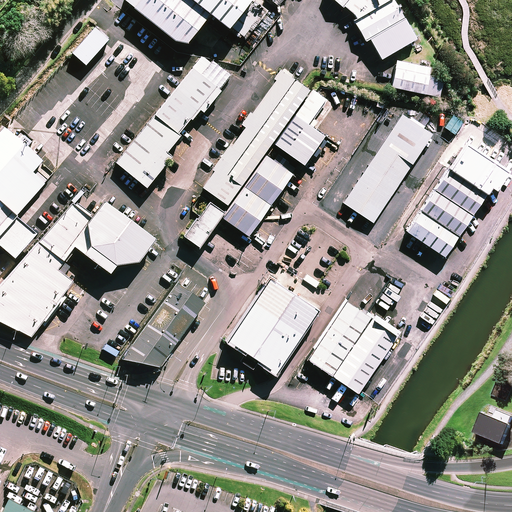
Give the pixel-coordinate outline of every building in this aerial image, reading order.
[(244,0),(136,0),(183,40),(209,11),(223,24),(244,0)] [(273,7),(265,0),(247,0),(232,17),(251,33),(273,7)] [(356,15),(381,0),(344,0),(353,8),(356,15)] [(369,35),(403,15),(394,0),(381,0),(356,15),(353,17),(365,37),(369,35)] [(403,15),(369,35),(380,55),(415,35),(403,15)] [(116,30),(102,18),(79,44),(93,56),(116,30)] [(430,62),(397,55),(392,82),(438,91),(442,73),(429,70),(430,62)] [(221,80),(196,59),(115,156),(145,181),(170,151),(165,147),(221,80)] [(284,65),(204,181),(230,199),(310,83),(284,65)] [(326,91),(314,83),(274,141),(302,160),(324,129),(308,118),(326,91)] [(402,109),(343,196),(372,215),(430,128),(402,109)] [(4,129),(0,133),(0,216),(5,211),(15,219),(43,188),(28,175),(40,161),(4,129)] [(337,148),(331,143),(326,149),(333,154),(337,148)] [(499,170),(459,143),(403,227),(443,253),(499,170)] [(293,169),(266,150),(224,211),(251,230),(293,169)] [(320,161),(314,156),(309,162),(315,167),(320,161)] [(223,207),(209,197),(184,234),(198,243),(223,207)] [(0,278),(0,315),(30,330),(72,276),(53,262),(91,212),(71,198),(0,278)] [(150,238),(101,202),(85,224),(85,245),(111,264),(133,261),(150,238)] [(316,305),(267,272),(226,334),(275,367),(316,305)] [(202,297),(172,277),(120,354),(158,363),(202,297)] [(352,297),(314,353),(335,368),(373,312),(352,297)] [(399,329),(373,312),(335,368),(334,371),(359,388),(399,329)] [(481,409),(472,429),(501,442),(510,421),(481,409)] [(0,509),(0,511),(42,511),(43,511),(8,493),(0,509)]
